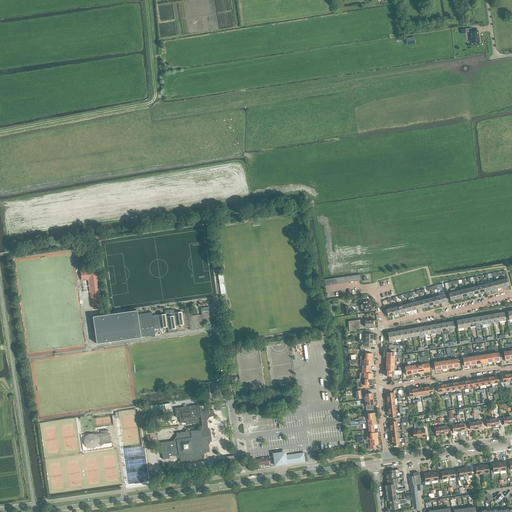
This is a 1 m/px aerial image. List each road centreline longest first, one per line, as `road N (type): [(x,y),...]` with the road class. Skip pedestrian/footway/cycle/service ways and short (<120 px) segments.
road 1 (tertiary): [(37,511),(375,462)]
road 2 (track): [(0,132),(153,100),(146,0)]
road 3 (unclassified): [(35,511),(0,282)]
road 4 (residential): [(378,388),(511,367)]
road 5 (residential): [(385,323),(511,294)]
road 6 (tertiary): [(386,460),(511,442)]
